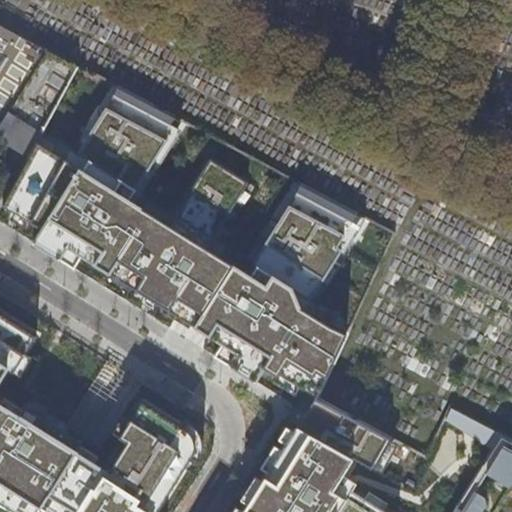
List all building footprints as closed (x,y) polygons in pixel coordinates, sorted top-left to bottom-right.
[(79,66),(0,23),(0,140),(30,156),(41,136),(79,66)] [(30,156),(0,210),(0,220),(310,409),(316,398),(349,330),(313,310),(364,217),(301,184),(251,268),(217,248),(256,188),(212,162),(173,219),(137,200),(186,122),(117,86),(77,153),(41,136),(30,156)] [(0,497),(24,511),(156,511),(191,457),(194,441),(187,427),(142,398),(105,461),(3,397),(37,333),(0,308),(0,497)] [(383,511),(342,489),(357,463),(379,473),(396,441),(316,398),(310,409),(299,428),(289,424),(233,511),(383,511)] [(511,439),(502,434),(480,469),(511,489),(511,439)]
